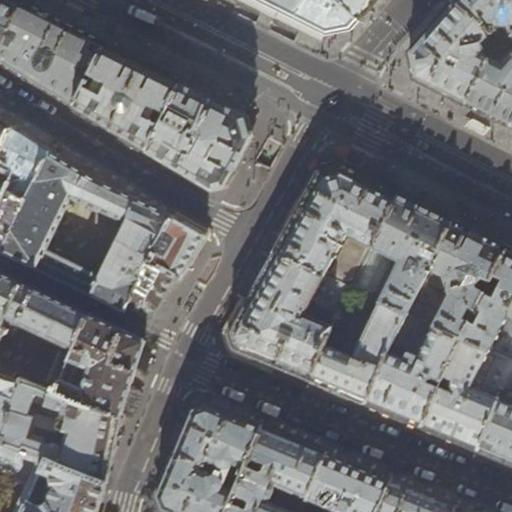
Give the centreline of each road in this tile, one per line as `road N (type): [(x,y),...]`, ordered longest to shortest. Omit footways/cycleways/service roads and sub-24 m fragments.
road 1 (residential): [(511,490),(185,352)]
road 2 (residential): [(0,92),(253,233)]
road 3 (residential): [(343,85),(176,0)]
road 4 (residential): [(511,168),(343,85)]
road 5 (residential): [(343,85),(253,233)]
road 6 (residential): [(185,352),(120,511)]
road 7 (residential): [(253,233),(185,352)]
